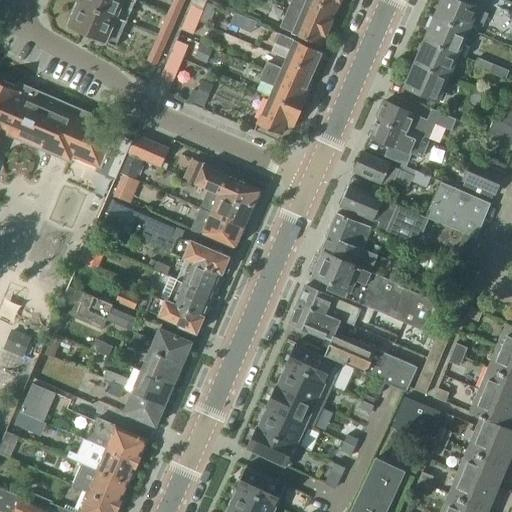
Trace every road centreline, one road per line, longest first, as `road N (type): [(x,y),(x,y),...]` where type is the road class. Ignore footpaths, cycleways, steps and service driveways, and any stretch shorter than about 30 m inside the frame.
road 1 (residential): [(165,511),(311,179)]
road 2 (residential): [(311,179),(150,112),(118,82),(31,32),(29,0)]
road 3 (residential): [(311,179),(391,0)]
